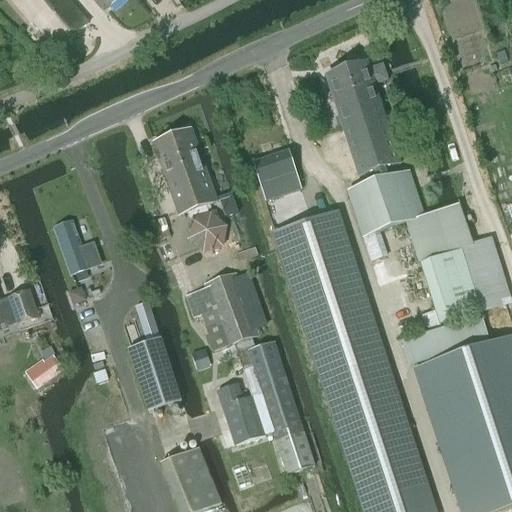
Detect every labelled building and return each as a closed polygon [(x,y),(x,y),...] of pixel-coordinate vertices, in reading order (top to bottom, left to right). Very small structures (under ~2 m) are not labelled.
[(11,0),(58,52),(88,25),(66,0),(11,0)] [(119,0),(91,0),(103,14),(119,0)] [(400,166),(375,88),(386,85),(379,65),(369,68),(368,66),(326,79),(359,180),(383,172),(400,166)] [(179,218),(217,204),(222,220),(238,215),(231,196),(216,201),(191,132),(153,146),(179,218)] [(288,153),(254,165),(261,186),(295,174),(288,153)] [(301,194),(295,174),(261,186),(266,205),(301,194)] [(410,174),(347,195),(363,241),(406,227),(426,220),(425,219),(424,214),(410,174)] [(211,216),(190,222),(187,243),(203,258),(222,250),(227,230),(211,216)] [(300,228),(277,235),(326,388),(385,369),(335,216),(300,228)] [(72,224),(53,230),(70,279),(101,268),(93,245),(81,249),(72,224)] [(473,249),(421,267),(440,328),(479,316),(480,317),(498,312),(497,309),(510,305),(493,247),(474,253),(473,249)] [(187,297),(194,319),(202,316),(207,332),(215,354),(227,350),(229,358),(243,354),(240,345),(259,339),(257,331),(267,328),(249,277),(238,280),(237,277),(204,288),(205,291),(187,297)] [(7,329),(16,326),(17,328),(38,321),(29,294),(0,304),(0,333),(8,331),(7,329)] [(148,305),(135,310),(146,343),(159,339),(148,305)] [(511,511),(511,340),(511,339),(417,369),(464,511),(511,511)] [(182,404),(162,342),(128,352),(148,415),(182,404)] [(261,396),(274,438),(287,477),(313,469),(301,429),(288,388),(261,396)] [(185,457),(161,467),(178,511),(211,511),(221,508),(198,452),(185,457)]
